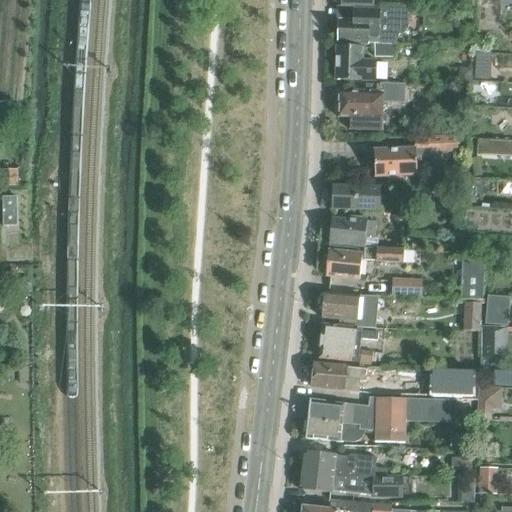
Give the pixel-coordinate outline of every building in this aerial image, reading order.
[(339,22),(339,44),(367,44),(375,44),(375,45),(394,46),(394,45),(396,45),(396,39),(400,39),(405,36),(408,33),(408,25),(408,8),(379,7),(379,11),(354,10),(354,22),(339,22)] [(375,45),(374,58),(394,58),(394,46),(375,45)] [(336,48),(335,80),(374,82),(375,58),(362,57),(362,49),(336,48)] [(471,81),(472,67),(460,66),(459,80),(471,81)] [(338,117),(338,118),(350,119),(350,129),(382,130),(383,118),(383,104),(404,105),(405,86),(395,86),(365,85),(365,91),(352,91),(352,94),(339,94),(338,117)] [(414,151),(374,152),(374,179),(388,178),(389,183),(400,183),(399,177),(416,177),(416,175),(434,163),(433,154),(456,153),(456,139),(414,140),(414,151)] [(511,141),(496,140),(496,155),(511,156),(511,141)] [(482,176),(478,157),(470,159),(473,177),(482,176)] [(444,181),(454,181),(454,167),(443,167),(444,181)] [(331,190),(332,212),(380,211),(380,189),(331,190)] [(17,198),(2,198),(3,227),(17,227),(17,198)] [(332,219),(329,245),(364,248),(365,236),(375,236),(376,221),(367,220),(349,218),(349,221),(332,219)] [(462,241),(462,253),(473,254),(474,242),(462,241)] [(329,252),(326,277),(359,281),(361,261),(363,261),(364,248),(329,245),(329,252)] [(364,248),(363,261),(374,261),(374,262),(374,264),(402,265),(403,265),(404,250),(376,249),(375,249),(364,248)] [(482,303),(485,257),(460,256),(458,302),(482,303)] [(31,290),(27,280),(26,278),(24,279),(8,286),(16,303),(31,296),(34,295),(31,290)] [(393,281),(392,297),(420,298),(421,282),(393,281)] [(324,295),(322,319),(340,321),(339,327),(354,328),(355,328),(361,329),(371,329),(373,299),(357,298),(324,295)] [(508,327),(510,298),(487,296),(485,325),(506,327),(508,327)] [(462,332),(480,333),(481,304),(464,303),(462,332)] [(323,326),(320,360),(353,363),(353,360),(355,329),(355,328),(354,328),(339,327),(323,326)] [(506,327),(481,327),(481,358),(506,358),(506,327)] [(378,332),(362,331),(361,339),(377,340),(378,332)] [(359,351),(358,365),(371,366),(373,352),(361,351),(359,351)] [(346,369),(314,366),(312,388),(344,391),(345,381),(365,383),(366,371),(346,369)] [(471,397),(472,374),(432,371),(431,394),(471,397)] [(309,402),(306,421),(351,426),(358,427),(357,431),(368,432),(374,433),(374,437),(404,439),(405,423),(453,426),(454,404),(371,400),(370,409),(309,402)] [(476,419),(491,420),(491,408),(477,407),(476,419)] [(306,421),(304,440),(340,445),(340,442),(349,443),(351,426),(306,421)] [(450,431),(450,448),(469,448),(469,431),(450,431)] [(374,437),(374,444),(404,446),(404,439),(374,437)] [(345,458),(303,453),(301,472),(348,477),(355,479),(356,477),(370,480),(370,479),(373,479),(382,479),(383,468),(375,467),(376,458),(351,455),(345,458)] [(471,476),(471,459),(451,459),(451,476),(471,476)] [(479,492),(496,493),(497,468),(480,467),(479,492)] [(301,472),(299,491),(331,495),(332,491),(373,496),(373,479),(370,479),(370,480),(356,477),(355,479),(348,477),(301,472)] [(401,479),(382,479),(373,479),(373,496),(373,500),(401,500),(401,479)] [(474,491),(458,491),(457,504),(474,504),(474,491)] [(372,511),(373,507),(349,504),(337,503),(336,511),(323,511),(304,510),(303,511),(372,511)]
